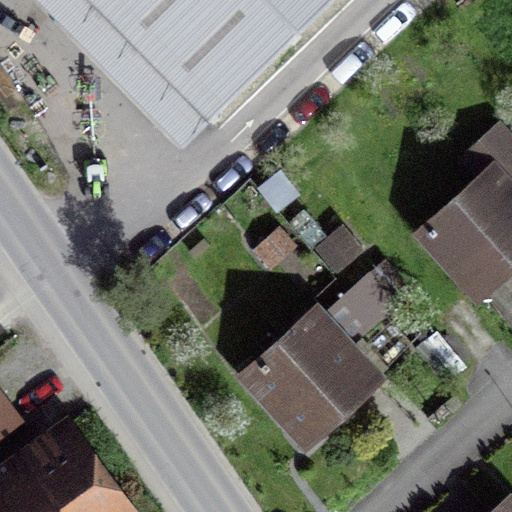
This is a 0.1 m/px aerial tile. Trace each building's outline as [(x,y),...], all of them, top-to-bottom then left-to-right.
[(90,0),(209,120),(331,0),(90,0)] [(424,230),(475,286),(511,252),(511,194),(504,186),(511,178),(511,138),(498,123),(468,150),(489,172),(424,230)] [(245,374),(306,441),(376,377),(347,345),(380,315),(353,285),(320,315),(316,310),(245,374)] [(0,490),(0,511),(117,511),(67,442),(0,490)] [(511,511),(511,506),(507,500),(493,511),(511,511)]
